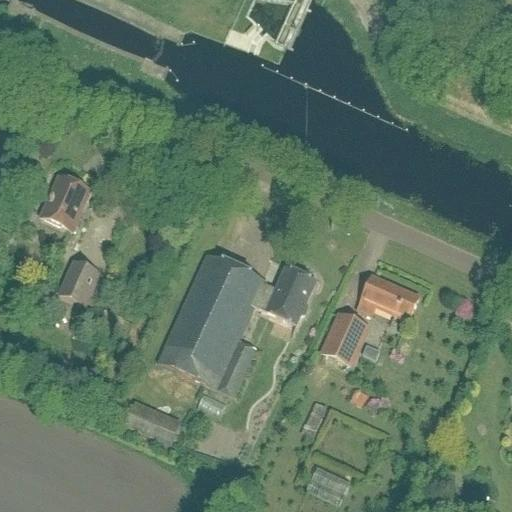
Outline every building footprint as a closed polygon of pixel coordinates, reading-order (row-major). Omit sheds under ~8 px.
[(61,35),(53,52),(64,57),(72,40),(61,35)] [(77,228),(91,195),(70,186),(65,196),(56,192),(42,224),(63,233),(67,223),(77,228)] [(278,294),(266,289),(268,286),(208,258),(157,369),(234,404),(257,354),(240,346),(255,312),(297,331),(301,322),(305,321),(309,312),(307,308),(317,287),(287,273),(278,294)] [(75,268),(60,301),(86,312),(100,279),(75,268)] [(409,326),(418,304),(373,284),(363,305),(364,305),(360,315),(374,321),(378,312),(409,326)] [(353,374),(371,332),(339,318),(321,360),(353,374)] [(363,360),(375,365),(378,356),(367,351),(363,360)] [(319,470),(306,501),(330,511),(342,511),(354,486),(319,470)]
